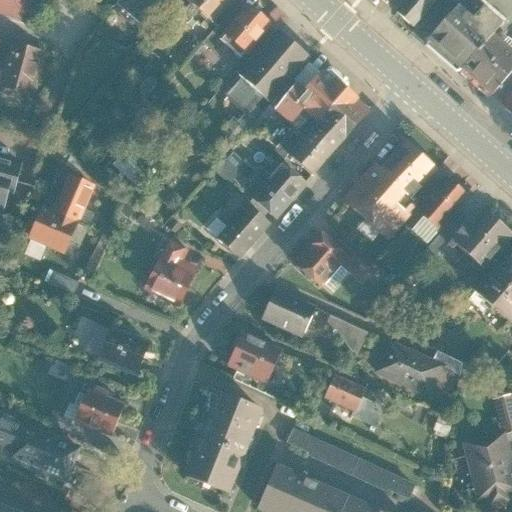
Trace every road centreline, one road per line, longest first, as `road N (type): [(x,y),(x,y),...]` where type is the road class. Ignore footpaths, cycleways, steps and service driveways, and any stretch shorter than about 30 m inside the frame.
road 1 (residential): [(130,496),(204,328),(412,82)]
road 2 (tertiary): [(511,171),(412,82)]
road 3 (tertiary): [(412,82),(319,0)]
